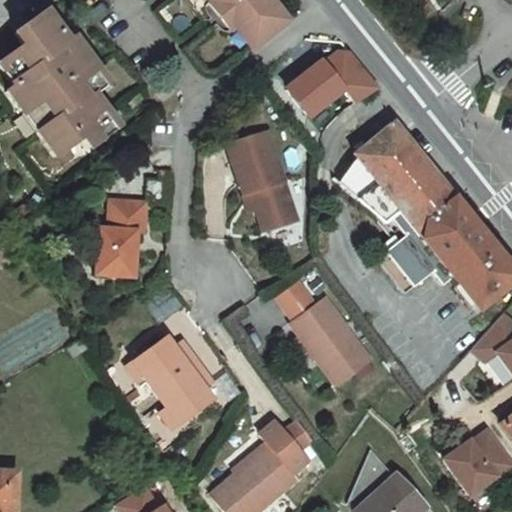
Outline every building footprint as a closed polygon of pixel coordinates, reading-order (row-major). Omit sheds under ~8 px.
[(213,0),(208,4),(230,31),(235,26),(254,50),(267,39),(261,33),(288,9),(280,0),(213,0)] [(288,9),(261,33),(267,39),(294,17),(288,9)] [(87,80),(34,16),(14,31),(22,44),(0,61),(0,63),(15,84),(8,90),(55,148),(77,129),(86,139),(117,114),(108,103),(115,97),(96,74),(87,80)] [(323,60),(287,87),(309,115),(344,88),(357,105),(380,87),(365,67),(352,50),(343,49),(325,62),(323,60)] [(386,255),(383,257),(410,292),(437,272),(448,285),(457,278),(482,310),(511,286),(511,262),(488,232),(460,196),(428,154),(401,120),(360,151),(362,155),(406,210),(391,222),(390,223),(400,236),(382,250),(386,255)] [(271,130),(230,143),(246,195),(253,193),(259,210),(266,233),(299,222),(271,130)] [(406,210),(362,155),(343,179),(391,222),(406,210)] [(168,202),(169,177),(148,177),(148,201),(168,202)] [(253,193),(246,195),(251,212),(259,210),(253,193)] [(146,206),(110,203),(108,231),(98,230),(94,277),(131,280),(136,235),(143,236),(146,206)] [(316,270),(305,279),(315,293),(327,284),(316,270)] [(276,295),(281,302),(303,285),(298,279),(276,295)] [(281,302),(294,319),(316,302),(303,285),(281,302)] [(294,319),(290,321),(336,383),(370,358),(324,296),(316,302),(294,319)] [(511,330),(500,316),(466,356),(480,368),(492,360),(510,383),(511,381),(511,330)] [(160,331),(125,354),(136,371),(157,402),(168,419),(203,395),(195,383),(191,377),(199,371),(180,342),(171,348),(167,341),(160,331)] [(175,336),(167,341),(171,348),(180,342),(175,336)] [(125,354),(118,359),(130,375),(136,371),(125,354)] [(199,371),(191,377),(195,383),(203,377),(199,371)] [(157,402),(151,406),(162,423),(168,419),(157,402)] [(294,423),(277,436),(292,454),(307,441),(294,423)] [(269,425),(255,437),(264,449),(284,477),(300,464),(292,454),(277,436),(269,425)] [(472,441),(446,461),(473,495),(498,476),(500,479),(511,469),(511,456),(491,429),(473,442),(472,441)] [(264,449),(204,497),(216,511),(252,511),(289,483),(284,477),(264,449)] [(343,511),(424,511),(396,482),(371,456),(343,511)]
